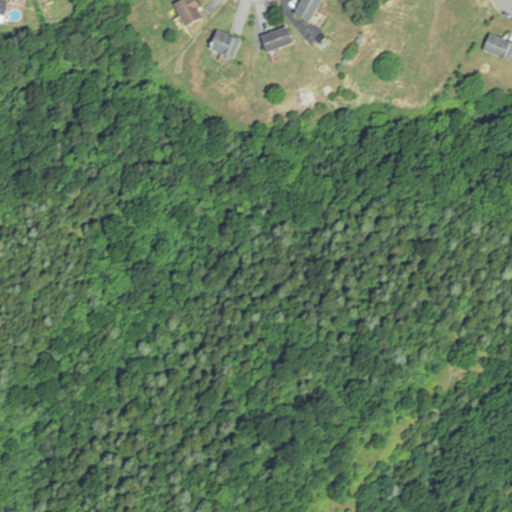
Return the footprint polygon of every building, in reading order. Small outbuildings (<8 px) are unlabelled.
[(177,4),(184,0),(198,0),(203,7),(201,9),(206,17),(189,27),(177,4)] [(296,14),(304,0),(325,0),(312,24),(296,14)] [(294,43),(270,52),(264,37),(289,28),(294,43)] [(212,49),(220,30),(244,40),(236,59),(212,49)] [(511,57),(511,41),(493,33),(486,49),(511,60),(511,57)]
